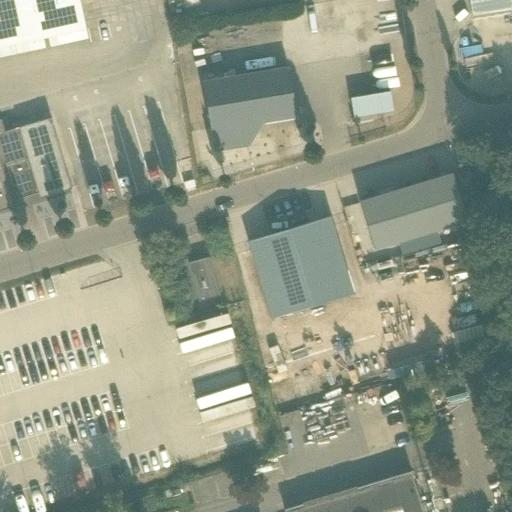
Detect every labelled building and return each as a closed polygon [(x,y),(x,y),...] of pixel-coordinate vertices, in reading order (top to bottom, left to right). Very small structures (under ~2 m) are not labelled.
[(0,0),(0,47),(86,29),(79,0),(0,0)] [(511,0),(469,0),(472,16),(511,9),(511,0)] [(203,82),(211,130),(215,152),(249,146),(263,123),(297,117),(288,68),(203,82)] [(390,91),(351,98),(355,118),(393,111),(390,91)] [(40,199),(71,190),(51,118),(5,132),(3,126),(0,126),(0,211),(14,207),(13,201),(38,193),(40,199)] [(467,222),(453,174),(359,202),(374,250),(467,222)] [(358,203),(349,205),(354,224),(362,222),(358,203)] [(353,294),(330,217),(248,241),(272,319),(353,294)] [(199,302),(220,296),(210,257),(188,263),(199,302)] [(460,364),(491,355),(485,334),(454,343),(460,364)] [(395,418),(372,422),(376,445),(399,441),(395,418)] [(422,511),(410,471),(284,510),(284,511),(422,511)]
